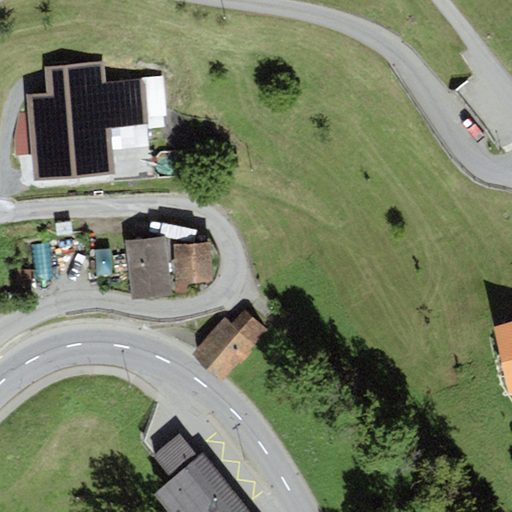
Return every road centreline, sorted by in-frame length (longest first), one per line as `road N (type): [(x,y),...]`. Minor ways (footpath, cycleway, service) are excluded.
road 1 (unclassified): [(0,336),(28,315),(88,301),(201,303),(238,273),(228,235),(197,213),(123,209),(0,222)]
road 2 (unclassified): [(199,0),(367,35),(408,72),(462,159),(487,178),(511,181)]
road 3 (secondary): [(0,387),(15,372),(77,348),(137,354),(196,381),(236,413),(304,511)]
road 4 (unclassified): [(511,99),(442,0)]
